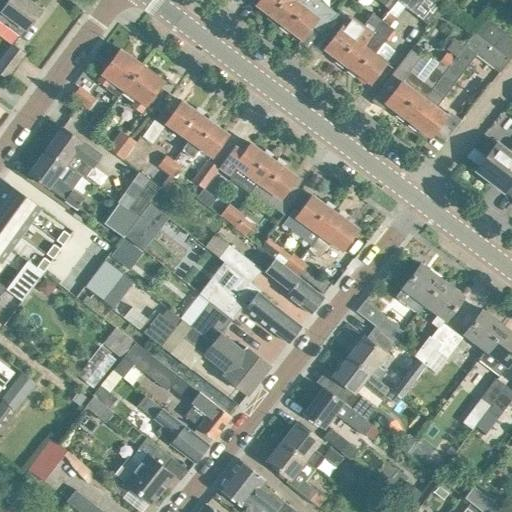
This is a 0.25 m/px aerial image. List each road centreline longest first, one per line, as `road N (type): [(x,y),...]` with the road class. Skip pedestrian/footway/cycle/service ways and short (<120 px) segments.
road 1 (residential): [(177,511),(419,200)]
road 2 (tertiary): [(419,200),(153,0)]
road 3 (residential): [(0,155),(115,0)]
road 4 (residential): [(419,200),(511,78)]
